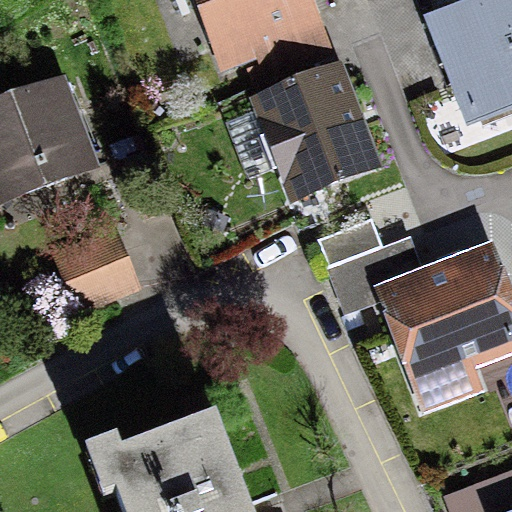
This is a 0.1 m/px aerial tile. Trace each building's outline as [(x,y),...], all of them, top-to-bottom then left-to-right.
[(313,31),(301,0),(204,0),(228,63),(313,31)] [(469,120),(511,103),(511,2),(511,0),(507,0),(433,29),(469,120)] [(371,168),(336,75),(261,104),(297,197),(371,168)] [(85,158),(56,84),(0,106),(0,189),(41,174),(46,186),(75,175),(70,163),(85,158)] [(371,221),(317,241),(328,269),(382,249),(371,221)] [(111,236),(58,257),(79,310),(132,290),(111,236)] [(511,326),(487,260),(386,298),(417,380),(511,343),(511,326)] [(104,466),(121,511),(247,511),(214,424),(104,466)]
